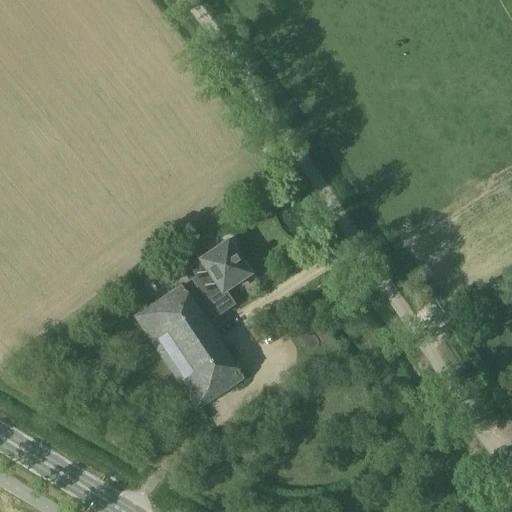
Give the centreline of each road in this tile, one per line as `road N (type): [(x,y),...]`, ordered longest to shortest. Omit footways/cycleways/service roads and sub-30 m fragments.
road 1 (unclassified): [(511,486),(340,214),(186,0)]
road 2 (secondary): [(123,511),(0,437)]
